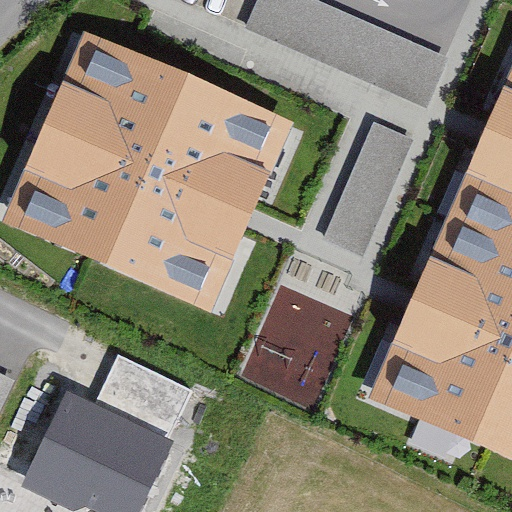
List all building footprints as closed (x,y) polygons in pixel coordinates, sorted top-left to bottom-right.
[(451,59),(315,0),(255,0),(246,20),(241,33),(426,114),(451,59)] [(296,126),(86,34),(1,226),(212,318),(296,126)] [(511,37),(353,405),(511,473),(511,37)] [(408,143),(364,124),(315,236),(359,255),(408,143)] [(0,436),(28,377),(0,364),(0,436)] [(143,511),(174,448),(67,398),(23,491),(68,511),(72,511),(80,509),(86,511),(143,511)]
